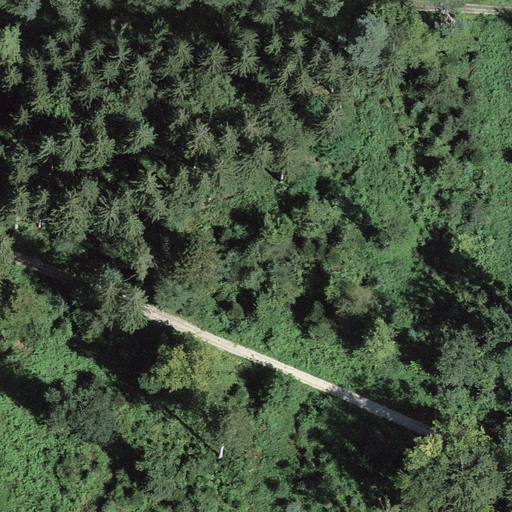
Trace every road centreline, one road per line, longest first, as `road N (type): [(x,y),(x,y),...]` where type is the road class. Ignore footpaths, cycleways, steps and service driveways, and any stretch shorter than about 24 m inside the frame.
road 1 (track): [(511,466),(0,250)]
road 2 (track): [(290,0),(511,13)]
